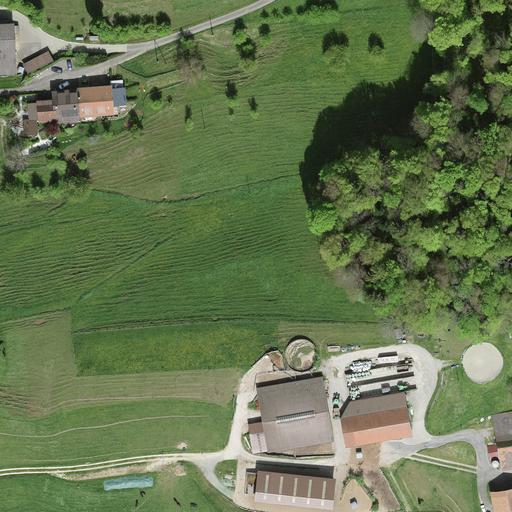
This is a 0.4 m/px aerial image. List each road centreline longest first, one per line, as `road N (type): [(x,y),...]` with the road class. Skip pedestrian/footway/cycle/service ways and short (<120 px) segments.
road 1 (unclassified): [(511,475),(484,469),(478,439),(464,434),(342,461),(214,456)]
road 2 (track): [(267,0),(89,74),(0,92)]
road 3 (track): [(214,456),(0,474)]
